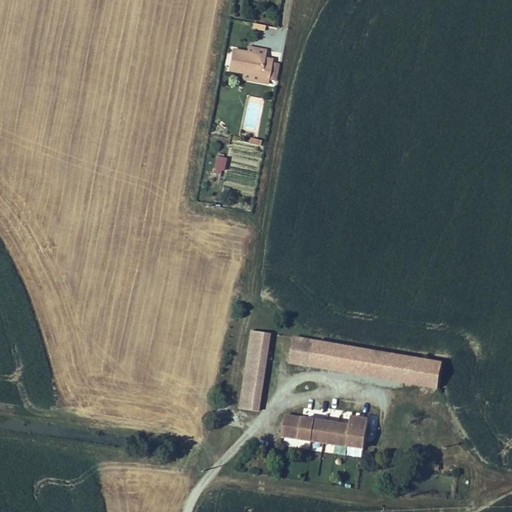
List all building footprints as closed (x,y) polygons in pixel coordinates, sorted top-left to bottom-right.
[(264,57),(265,52),(253,50),(252,55),(233,51),(229,73),(243,75),(242,81),(267,86),(268,82),(272,82),(275,67),(271,66),(272,61),(266,60),(267,58),(264,57)] [(249,137),(248,143),(259,146),(261,140),(249,137)] [(225,161),(215,159),(212,172),(222,174),(225,161)] [(252,331),(240,408),(258,411),(271,334),(252,331)] [(313,365),(340,370),(344,345),(327,341),(296,337),(293,361),(313,365)] [(344,345),(340,370),(399,382),(405,356),(344,345)] [(405,356),(399,382),(436,389),(440,386),(443,363),(405,356)] [(284,416),(281,437),(321,443),(365,450),(368,421),(351,419),(350,424),(284,416)]
